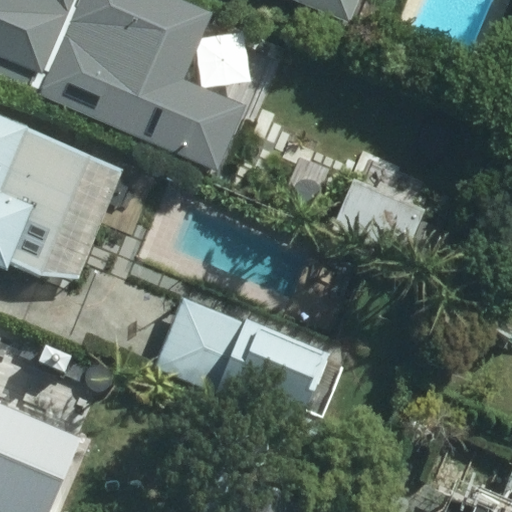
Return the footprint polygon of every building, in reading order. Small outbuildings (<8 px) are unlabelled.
[(0,0),(0,57),(78,92),(105,31),(127,41),(145,0),(0,0)] [(293,0),(338,19),(345,0),(293,0)] [(147,93),(126,143),(203,179),(225,129),(147,93)] [(70,271),(116,168),(0,119),(0,260),(0,259),(31,272),(70,271)] [(413,223),(417,208),(345,177),(323,227),(397,258),(399,254),(412,258),(425,227),(413,223)] [(315,352),(174,291),(140,369),(289,433),(309,385),(302,382),(315,352)] [(0,413),(0,503),(11,508),(44,496),(56,463),(44,432),(0,413)] [(190,511),(294,511),(295,511),(207,474),(190,511)] [(511,511),(511,483),(505,501),(452,479),(439,511),(511,511)]
